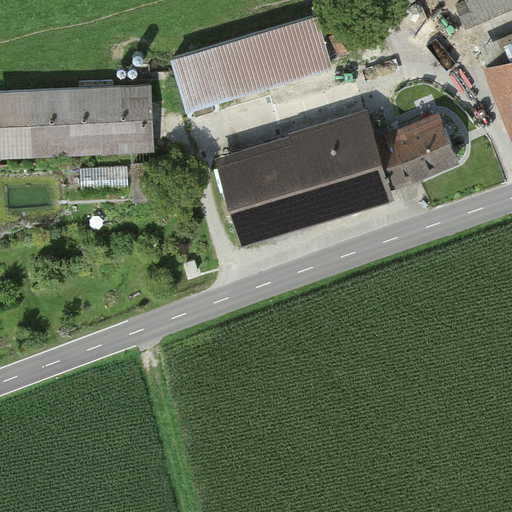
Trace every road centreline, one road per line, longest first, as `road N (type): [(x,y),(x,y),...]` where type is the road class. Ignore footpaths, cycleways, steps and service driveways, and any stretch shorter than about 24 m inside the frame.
road 1 (tertiary): [(0,384),(511,198)]
road 2 (track): [(236,295),(200,167),(208,131),(311,84),(406,57)]
road 3 (track): [(406,57),(438,55),(464,66),(511,166)]
